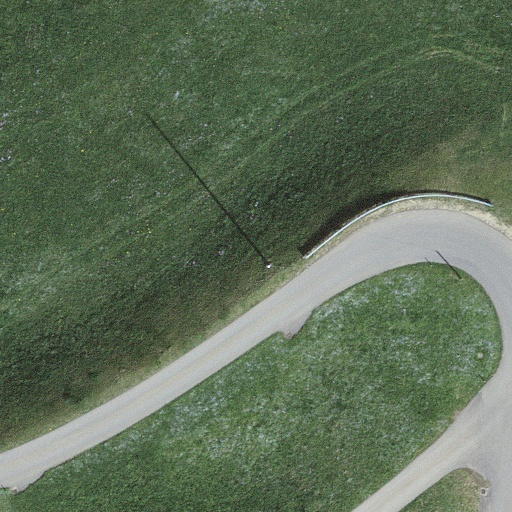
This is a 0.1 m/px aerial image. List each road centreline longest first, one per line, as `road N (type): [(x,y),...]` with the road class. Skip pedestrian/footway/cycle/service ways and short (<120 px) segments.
road 1 (unclassified): [(511,279),(478,247),(455,239),(372,248),(137,402),(0,470)]
road 2 (track): [(511,399),(373,511)]
